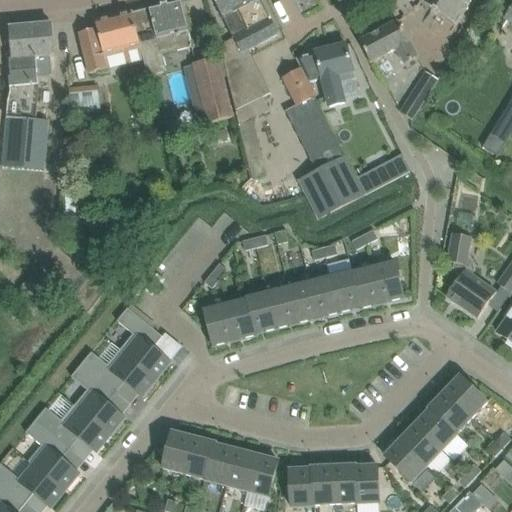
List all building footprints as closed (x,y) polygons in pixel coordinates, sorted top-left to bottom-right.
[(236,0),(213,0),(223,19),(224,19),(234,39),(219,46),(223,64),(249,51),(257,47),(238,11),(242,10),(236,0)] [(261,0),(236,0),(242,10),(238,11),(257,47),(279,36),(261,0)] [(421,0),(420,2),(455,27),(474,0),(421,0)] [(181,1),(132,14),(139,46),(147,77),(167,73),(163,55),(193,48),(189,32),(186,21),(181,1)] [(98,30),(79,34),(90,75),(108,70),(104,55),(139,46),(132,14),(96,23),(98,30)] [(398,22),(360,43),(371,64),(396,50),(406,68),(419,61),(398,22)] [(9,102),(0,197),(0,211),(42,215),(50,122),(37,121),(39,93),(39,90),(38,77),(52,75),(50,57),(55,57),(53,45),(52,25),(35,26),(11,28),(12,48),(13,60),(10,61),(12,78),(10,79),(10,89),(11,94),(9,102)] [(316,55),(296,60),(310,84),(323,80),(330,108),(345,104),(340,84),(356,80),(347,46),(316,54),(316,55)] [(249,51),(223,64),(236,112),(271,94),(249,51)] [(208,125),(232,119),(218,60),(193,66),(208,125)] [(366,196),(359,182),(311,89),(302,71),(284,80),(298,106),(286,112),(317,174),(300,183),(319,221),(366,196)] [(401,114),(412,121),(437,81),(426,74),(401,114)] [(99,86),(70,89),(72,115),(101,112),(99,86)] [(497,125),(483,148),(498,157),(511,134),(497,125)] [(359,182),(366,196),(411,173),(404,159),(359,182)] [(212,218),(200,231),(215,244),(227,231),(212,218)] [(276,234),(279,245),(288,243),(285,231),(276,234)] [(374,231),(363,236),(368,245),(378,240),(374,231)] [(448,263),(456,265),(456,270),(458,274),(462,276),(447,297),(478,320),(497,294),(472,276),(475,272),(475,266),(473,262),(468,257),(471,238),(453,235),(448,263)] [(368,245),(363,236),(352,242),(357,251),(368,245)] [(267,237),(255,240),(257,249),(269,246),(267,237)] [(243,242),(246,252),(257,249),(255,240),(255,239),(243,242)] [(99,243),(83,262),(99,275),(107,282),(122,262),(115,257),(99,243)] [(336,246),(324,249),(326,259),(338,256),(336,246)] [(324,249),(312,252),(315,262),(326,259),(324,249)] [(395,263),(373,268),(383,305),(404,300),(395,263)] [(213,274),(221,280),(228,271),(221,265),(213,274)] [(511,294),(511,293),(511,265),(498,285),(511,294)] [(373,268),(353,273),(352,273),(361,309),(360,309),(361,311),(383,305),(373,268)] [(361,309),(352,273),(353,273),(353,272),(331,277),(341,314),(360,309),(361,309)] [(205,283),(213,289),(221,280),(213,274),(205,283)] [(331,277),(310,283),(320,320),(341,314),(331,277)] [(30,278),(18,292),(40,310),(52,295),(30,278)] [(310,283),(289,288),(299,325),(320,320),(310,283)] [(289,288),(268,293),(278,330),(299,325),(289,288)] [(247,300),(256,336),(257,335),(278,330),(268,293),(246,299),(247,300)] [(247,300),(226,305),(236,342),(258,337),(257,335),(256,336),(247,300)] [(226,305),(205,311),(214,348),(236,342),(226,305)] [(511,306),(505,317),(508,319),(498,334),(509,341),(507,344),(511,348),(511,306)] [(134,336),(121,351),(157,381),(171,363),(154,349),(163,338),(128,310),(118,323),(134,336)] [(92,354),(82,366),(117,394),(125,384),(142,398),(157,381),(121,351),(108,367),(92,354)] [(88,391),(75,407),(111,437),(126,419),(108,405),(117,394),(82,366),(72,378),(88,391)] [(460,377),(444,394),(472,420),(488,404),(460,377)] [(444,394),(429,410),(430,411),(431,410),(457,436),(458,435),(472,420),(444,394)] [(47,410),(37,422),(71,450),(80,440),(97,454),(111,437),(75,407),(63,423),(47,410)] [(430,411),(416,426),(443,453),(459,436),(458,435),(457,436),(431,410),(430,411)] [(43,447),(30,463),(66,492),(80,475),(63,460),(71,450),(37,422),(27,434),(43,447)] [(416,426),(401,442),(429,468),(443,453),(416,426)] [(195,439),(173,433),(163,470),(185,476),(195,439)] [(505,434),(496,443),(503,450),(511,441),(505,434)] [(216,444),(195,439),(185,476),(205,481),(205,482),(206,483),(216,444)] [(429,468),(401,442),(385,458),(413,484),(429,468)] [(495,459),(503,450),(496,443),(488,452),(495,459)] [(217,444),(216,444),(206,483),(227,488),(236,451),(216,446),(217,444)] [(257,457),(236,451),(227,488),(248,493),(257,457)] [(279,462),(257,457),(248,493),(269,499),(279,462)] [(1,465),(0,467),(0,484),(26,506),(34,495),(51,510),(66,492),(30,463),(29,464),(33,467),(21,482),(1,465)] [(475,465),(466,473),(473,480),(482,472),(475,465)] [(357,467),(334,468),(336,506),(357,505),(358,505),(356,468),(357,468),(357,467)] [(357,468),(356,468),(358,505),(357,505),(357,506),(380,505),(378,467),(357,468)] [(334,468),(312,469),(312,470),(313,470),(314,507),(315,507),(336,506),(334,468)] [(312,470),(290,471),(292,509),(315,508),(315,507),(314,507),(313,470),(312,470)] [(473,480),(466,473),(458,482),(465,489),(473,480)] [(0,511),(20,511),(26,506),(0,484),(0,511)] [(451,490),(443,499),(450,505),(458,497),(451,490)] [(452,511),(477,511),(484,506),(481,503),(470,493),(452,511)] [(168,501),(165,511),(175,511),(178,503),(168,501)]
